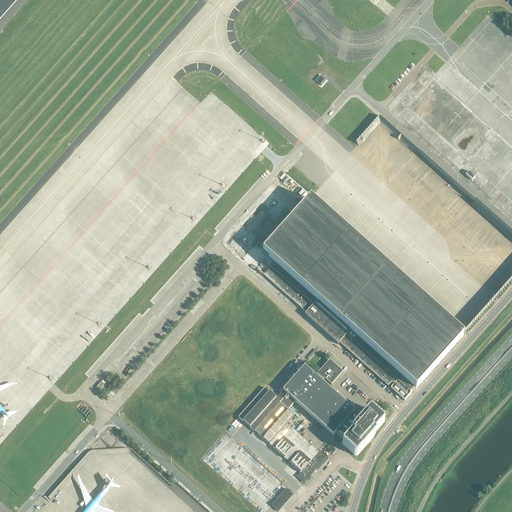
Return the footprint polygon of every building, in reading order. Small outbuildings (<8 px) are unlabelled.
[(226,243),(257,271),(258,270),(306,313),(305,315),(338,344),(340,343),(388,386),(391,382),(394,385),(391,388),(404,401),(415,389),(430,372),(462,336),(310,200),(296,215),(271,192),(226,243)] [(343,372),(342,372),(339,369),(329,361),(317,375),(320,378),(322,376),(325,378),(324,379),(325,380),(323,381),(329,387),(331,385),(343,372)] [(293,379),(283,391),(287,395),(333,436),(335,433),(346,441),(344,444),(346,446),(347,446),(356,455),(372,436),(371,435),(373,432),(382,423),(370,412),(364,419),(360,423),(359,422),(360,421),(352,414),(354,411),(304,367),(293,379)] [(105,385),(101,382),(96,388),(100,391),(105,385)] [(265,388),(238,418),(254,432),(300,472),(297,476),(305,483),(316,469),(318,470),(328,459),(322,454),(321,455),(287,424),(294,416),(280,403),(287,395),(283,391),(276,399),(265,388)] [(286,490),(286,489),(279,497),(271,506),(278,511),(293,495),(288,491),(286,490)]
